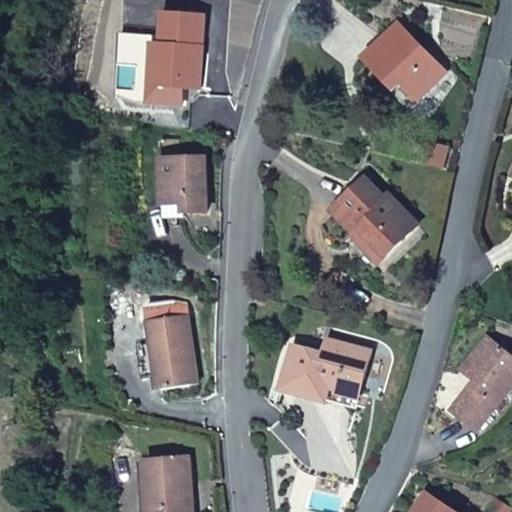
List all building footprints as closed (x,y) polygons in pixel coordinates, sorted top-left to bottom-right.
[(163,15),(161,45),(160,87),(164,87),(164,102),(185,103),(185,88),(198,88),(201,18),(163,15)] [(364,57),(387,81),(393,76),(418,101),(446,73),(398,23),(364,57)] [(160,87),(161,45),(151,45),(149,87),(160,87)] [(393,76),(387,81),(385,83),(411,108),(418,101),(393,76)] [(160,140),(163,206),(183,205),(184,213),(208,212),(205,159),(179,160),(177,139),(160,140)] [(501,170),(508,173),(511,161),(511,153),(508,152),(501,170)] [(332,210),(354,233),(359,228),(385,256),(417,225),(388,195),(384,198),(365,179),(332,210)] [(183,205),(163,206),(165,219),(184,218),(184,213),(183,205)] [(359,228),(354,233),(350,237),(377,264),(385,256),(359,228)] [(197,385),(186,316),(147,321),(161,390),(197,385)] [(511,379),(511,360),(482,338),(457,370),(471,381),(472,388),(452,413),(473,430),(511,379)] [(334,356),(338,343),(324,340),(321,353),(334,356)] [(370,352),(338,343),(334,356),(321,353),(293,346),(282,389),(326,400),(330,386),(360,394),(370,352)] [(356,408),(360,394),(330,386),(326,400),(356,408)] [(191,511),(188,468),(187,460),(144,463),(148,511),(191,511)] [(456,511),(422,489),(414,502),(407,511),(456,511)]
